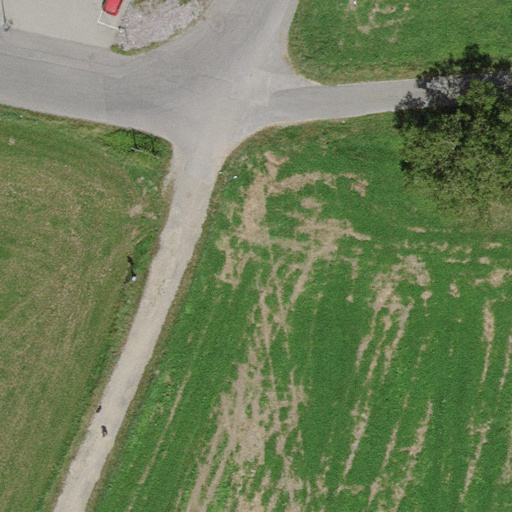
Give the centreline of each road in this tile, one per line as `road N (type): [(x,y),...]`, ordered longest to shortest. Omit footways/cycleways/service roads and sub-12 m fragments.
road 1 (track): [(511,82),(233,104),(60,511)]
road 2 (residential): [(0,57),(233,104),(273,0)]
